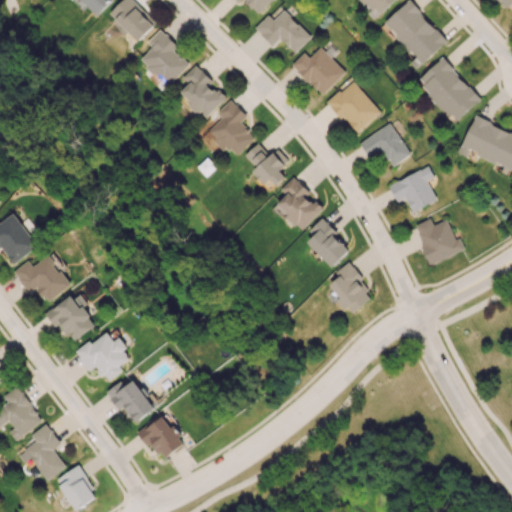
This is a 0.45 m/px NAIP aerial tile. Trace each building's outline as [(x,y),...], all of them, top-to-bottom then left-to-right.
[(82,0),(97,14),(111,0),(82,0)] [(121,0),(110,12),(137,41),(156,23),(134,0),(121,0)] [(236,0),(239,2),(240,0),(243,0),(258,13),(270,0),(236,0)] [(360,0),(375,17),(394,0),(360,0)] [(407,0),(384,22),(416,57),(410,61),(417,68),(447,41),(410,0),(407,0)] [(511,0),(498,0),(507,8),(511,2),(511,0)] [(311,36),(283,9),(273,19),(267,13),(254,27),(273,45),(279,38),(295,52),(311,36)] [(178,46),(160,28),(147,42),(152,47),(140,59),(167,85),(189,63),(174,49),(178,46)] [(292,64),(322,94),(345,71),(320,46),(309,57),(304,52),(292,64)] [(480,98),(442,57),(416,80),(455,122),(480,98)] [(206,116),(226,98),(212,83),(213,81),(196,64),(183,76),(189,83),(179,92),(199,112),(201,110),(206,116)] [(357,133),(380,111),(351,79),(327,101),(357,133)] [(246,115),(231,99),(217,111),(222,117),(207,131),(225,150),(229,146),(237,154),(256,137),(240,121),(246,115)] [(511,168),(511,131),(475,115),(459,152),(466,155),(468,150),(511,168)] [(360,139),(369,156),(382,149),(391,165),(410,156),(392,122),(360,139)] [(244,155),(257,167),(252,171),(265,184),(270,179),(276,185),(286,176),(280,170),(287,162),(275,150),(270,155),(257,142),(244,155)] [(434,176),(428,165),(388,184),(396,201),(405,196),(412,211),(436,200),(427,180),(434,176)] [(38,244),(11,211),(0,219),(0,247),(1,247),(14,263),(38,244)] [(464,249),(459,236),(454,238),(446,218),(433,224),(430,217),(413,224),(430,263),(464,249)] [(350,250),(321,218),(309,230),(313,235),(307,241),(331,267),(350,250)] [(71,285),(48,254),(33,265),(29,259),(13,271),(28,292),(36,286),(47,302),(71,285)] [(335,271),(339,276),(328,284),(345,307),(347,306),(352,312),(373,296),(348,261),(335,271)] [(73,341),(96,324),(83,307),(88,303),(81,293),(74,298),(71,294),(45,313),(56,326),(60,323),(73,341)] [(75,351),(88,370),(96,365),(107,381),(124,370),(120,364),(131,357),(118,338),(114,341),(106,330),(75,351)] [(106,392),(120,409),(124,406),(137,422),(155,407),(128,374),(106,392)] [(42,419),(17,385),(2,395),(6,401),(0,405),(0,411),(12,428),(8,431),(15,440),(42,419)] [(161,459),(184,443),(163,415),(141,431),(161,459)] [(35,440),(23,449),(47,480),(66,465),(53,449),(61,442),(45,423),(31,434),(35,440)] [(55,479),(76,510),(98,495),(77,464),(55,479)]
